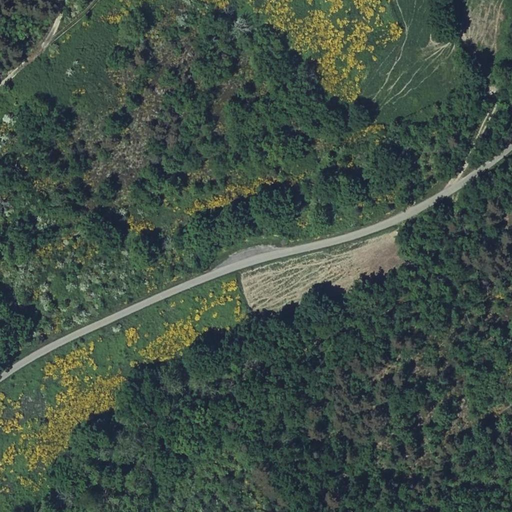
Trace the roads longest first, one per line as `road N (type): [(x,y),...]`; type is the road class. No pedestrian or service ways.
road 1 (unclassified): [(511,149),(443,196),(371,229),(222,271),(51,347),(0,383)]
road 2 (track): [(0,253),(148,196),(408,130),(479,102),(511,75)]
road 3 (track): [(0,86),(88,0)]
